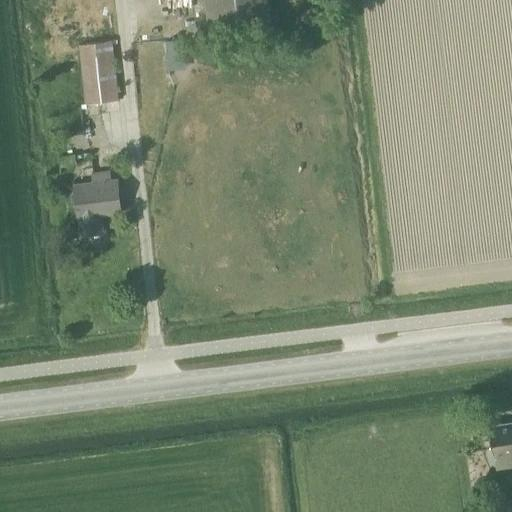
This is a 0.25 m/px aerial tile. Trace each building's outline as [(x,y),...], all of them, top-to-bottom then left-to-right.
[(119,99),(107,0),(73,0),(85,103),(119,99)] [(205,0),(208,30),(270,24),(267,0),(205,0)] [(185,34),(167,36),(171,65),(188,62),(185,34)] [(91,171),(92,181),(73,183),(79,236),(104,233),(103,216),(122,214),(118,177),(111,178),(110,169),(91,171)] [(511,421),(488,425),(492,454),(494,453),(496,470),(511,467),(511,421)]
